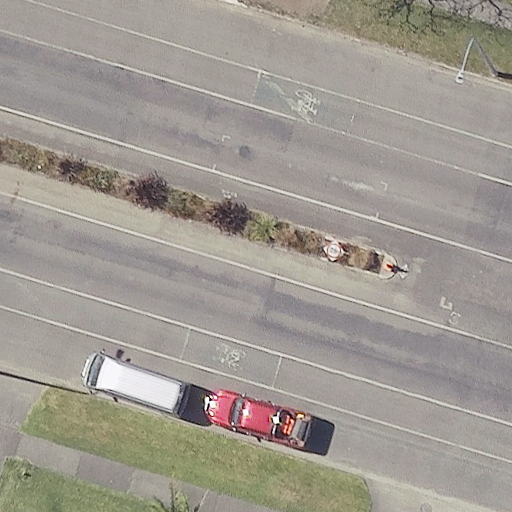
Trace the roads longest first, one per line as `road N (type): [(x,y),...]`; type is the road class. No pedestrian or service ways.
road 1 (secondary): [(511,396),(0,239)]
road 2 (secondary): [(0,65),(511,220)]
